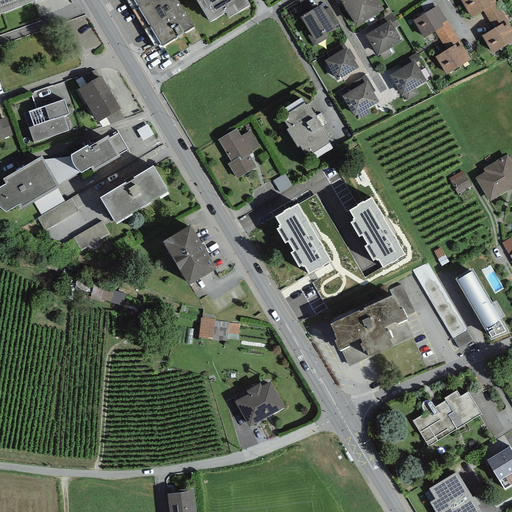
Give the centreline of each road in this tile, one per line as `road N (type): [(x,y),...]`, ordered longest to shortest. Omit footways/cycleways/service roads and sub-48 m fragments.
road 1 (residential): [(341,414),(144,89)]
road 2 (unclassified): [(341,414),(237,458),(158,471),(0,465)]
road 3 (residential): [(511,342),(341,414)]
road 4 (residential): [(144,89),(289,0)]
road 5 (track): [(136,334),(109,357),(95,474)]
